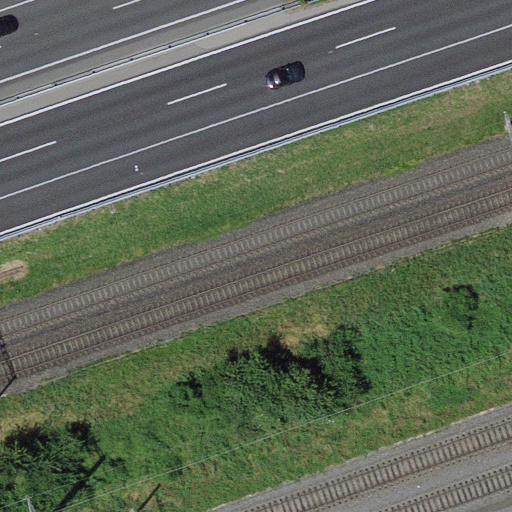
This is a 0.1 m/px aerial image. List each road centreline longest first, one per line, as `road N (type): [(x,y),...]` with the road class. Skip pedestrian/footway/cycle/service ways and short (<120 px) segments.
road 1 (motorway): [(0,162),(479,0)]
road 2 (motorway): [(138,0),(0,47)]
